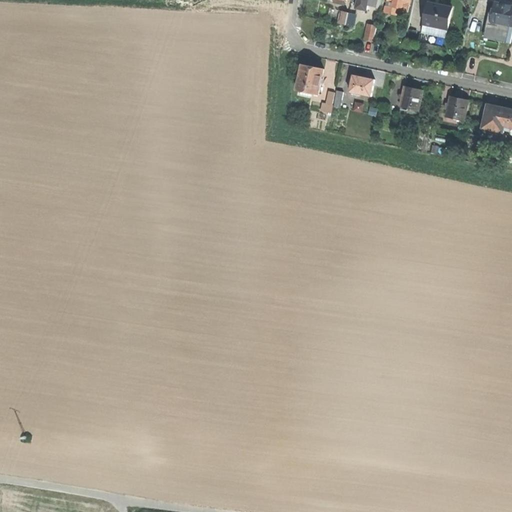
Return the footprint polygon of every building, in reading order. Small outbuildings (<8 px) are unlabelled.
[(369,11),(370,5),(375,6),(376,3),(377,3),(377,0),(353,0),(353,2),(356,2),(355,8),(369,11)] [(389,0),(389,6),(386,5),(385,12),(397,14),(398,7),(403,8),(402,14),(407,15),(410,0),(389,0)] [(440,5),(429,2),(424,24),(448,29),(453,8),(440,5)] [(511,5),(507,4),(497,2),(495,12),(491,11),(486,38),(511,43),(511,38),(511,5)] [(349,13),(341,11),(339,23),(346,24),(349,13)] [(357,15),(349,13),(346,24),(355,26),(357,15)] [(446,37),(448,29),(424,24),(422,31),(446,37)] [(376,26),(368,25),(365,38),(374,40),(376,26)] [(417,31),(409,29),(408,37),(415,39),(417,31)] [(298,90),(319,94),(324,69),(314,67),(303,65),(298,90)] [(352,89),(351,91),(372,96),(375,80),(364,78),(355,75),(354,81),(352,89)] [(412,88),(405,87),(401,107),(420,110),(423,90),(412,88)] [(321,111),(331,113),(335,92),(329,91),(326,104),(323,103),(321,111)] [(344,93),(338,91),(335,106),(341,107),(344,93)] [(461,98),(451,96),(449,105),(448,109),(447,116),(465,120),(469,100),(461,98)] [(356,103),(355,111),(363,112),(364,104),(356,103)] [(504,125),(511,127),(511,108),(506,107),(488,103),(483,127),(503,132),(504,125)] [(371,107),(370,114),(378,116),(379,109),(371,107)] [(440,147),(433,145),(432,153),(438,154),(440,147)]
